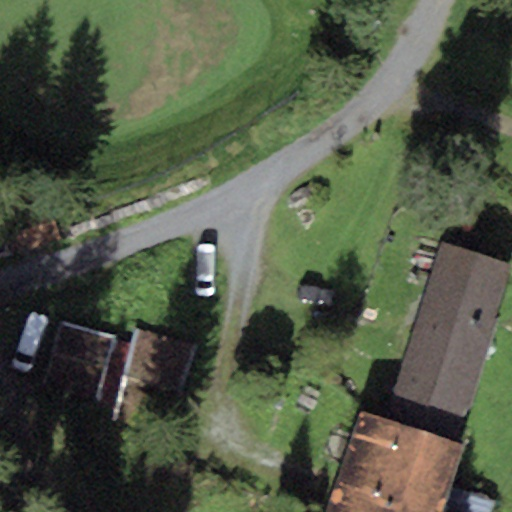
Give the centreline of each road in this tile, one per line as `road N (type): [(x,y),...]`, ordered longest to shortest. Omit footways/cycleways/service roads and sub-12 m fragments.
road 1 (track): [(440,0),(387,92),(309,153),(199,218),(0,271)]
road 2 (track): [(387,92),(511,128)]
